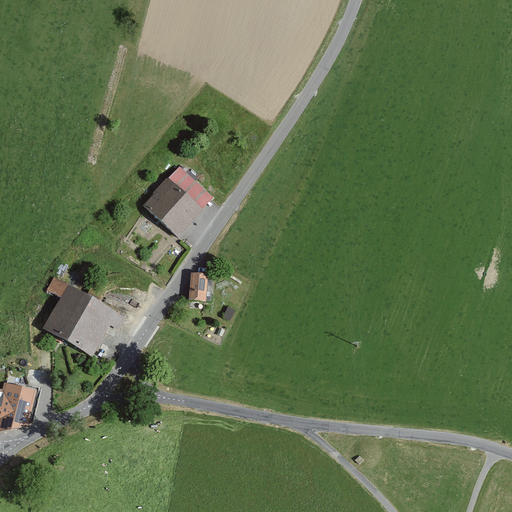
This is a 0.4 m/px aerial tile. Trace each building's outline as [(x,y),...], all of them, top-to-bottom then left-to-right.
[(180,169),(169,180),(201,210),(212,198),(180,169)] [(155,195),(144,207),(178,240),(204,212),(201,210),(169,180),(167,179),(153,194),(155,195)] [(208,276),(191,275),(190,302),(207,302),(208,276)] [(61,299),(69,287),(54,278),(47,291),(61,299)] [(125,318),(69,287),(61,299),(44,330),(93,358),(111,326),(118,330),(125,318)] [(0,410),(1,411),(0,413),(0,429),(27,427),(34,390),(5,384),(4,391),(0,390),(0,410)]
